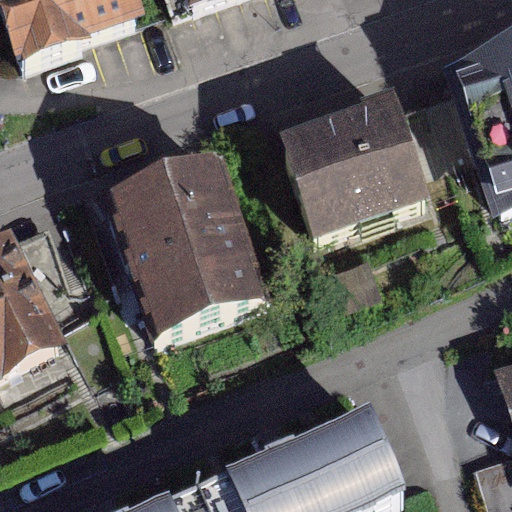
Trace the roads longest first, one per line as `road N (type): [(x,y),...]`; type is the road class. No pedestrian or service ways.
road 1 (unclassified): [(0,186),(511,3)]
road 2 (unclassified): [(511,300),(30,511)]
